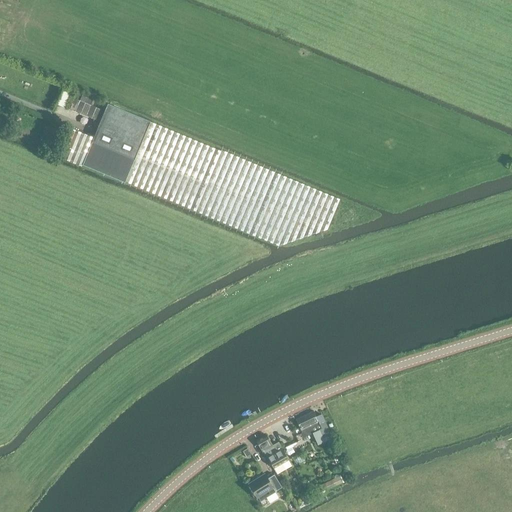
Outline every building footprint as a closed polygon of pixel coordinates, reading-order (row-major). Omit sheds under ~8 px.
[(17,0),(6,0),(0,17),(0,46),(64,70),(81,24),(17,0)] [(124,178),(149,121),(107,103),(93,137),(91,136),(81,160),(124,178)] [(220,151),(149,121),(124,178),(256,234),(280,244),(327,229),(339,198),(281,174),(221,149),(220,151)] [(81,160),(91,136),(67,126),(55,157),(79,166),(81,160)] [(313,411),(295,419),(300,432),(315,425),(318,430),(312,432),(318,444),(331,438),(320,414),(315,417),(313,411)] [(257,439),(272,466),(275,472),(284,467),(281,461),(266,434),(257,439)] [(281,486),(274,473),(267,478),(264,473),(248,483),(257,497),(272,487),(274,491),(281,486)] [(320,492),(343,481),(340,475),(317,486),(320,492)]
